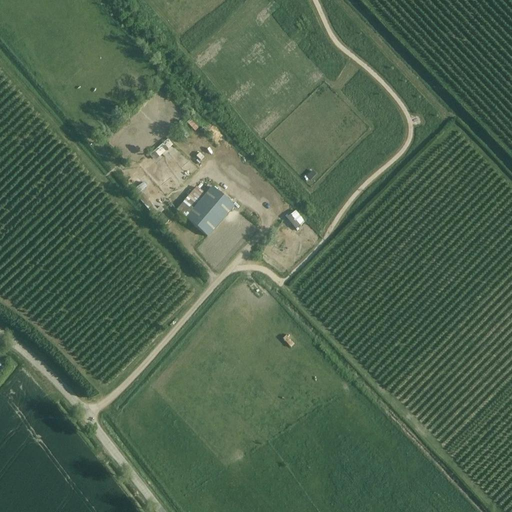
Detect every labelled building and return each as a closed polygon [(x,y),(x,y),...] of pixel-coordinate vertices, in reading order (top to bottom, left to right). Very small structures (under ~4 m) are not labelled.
[(236,151),(231,155),(238,166),(243,162),(236,151)] [(190,152),(186,155),(193,164),(197,160),(190,152)] [(136,189),(143,183),(137,176),(130,181),(136,189)] [(213,188),(212,189),(203,180),(176,210),(207,237),(234,207),(213,188)] [(143,183),(132,192),(135,196),(136,196),(154,218),(163,211),(160,207),(156,210),(153,206),(151,207),(147,202),(148,201),(143,194),(141,195),(139,193),(146,187),(143,183)] [(304,222),(295,211),(287,219),(296,229),(304,222)] [(161,213),(157,218),(164,225),(169,221),(161,213)]
